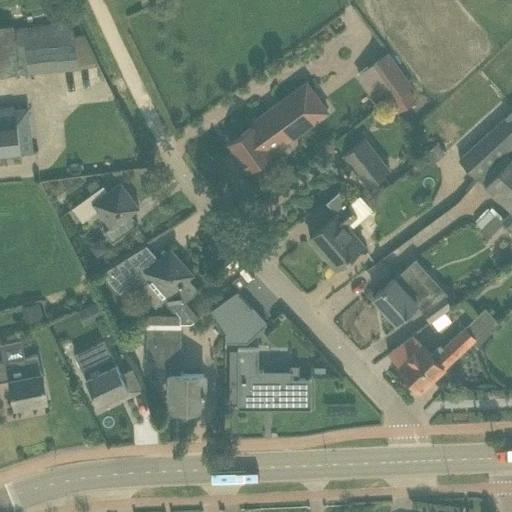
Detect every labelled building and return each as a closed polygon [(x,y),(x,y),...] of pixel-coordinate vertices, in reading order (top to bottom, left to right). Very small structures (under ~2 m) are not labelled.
[(0,73),(89,64),(86,39),(74,41),(72,22),(12,29),(12,25),(0,26),(0,73)] [(390,100),(397,111),(416,97),(409,87),(412,85),(388,51),(355,74),(372,98),(383,90),(390,100)] [(326,109),(313,94),(302,80),(251,122),(253,124),(229,142),(249,168),(272,151),(326,109)] [(0,154),(20,152),(18,130),(30,128),(28,106),(14,108),(15,118),(0,119),(0,154)] [(508,149),(511,145),(511,123),(505,116),(500,120),(491,129),(490,128),(457,157),(476,178),(509,150),(508,149)] [(368,185),(384,173),(389,168),(364,137),(343,154),(368,185)] [(511,156),(511,157),(507,152),(479,178),(485,185),(511,209),(511,212),(504,221),(511,229),(511,156)] [(113,240),(138,222),(130,212),(139,206),(120,181),(108,190),(103,184),(73,206),(83,220),(99,209),(111,225),(105,230),(113,240)] [(336,267),(351,254),(363,243),(346,223),(368,203),(359,193),(337,213),(309,237),(336,267)] [(120,291),(129,283),(135,290),(139,286),(155,305),(164,297),(175,310),(199,289),(188,277),(193,273),(170,247),(158,258),(153,252),(137,266),(131,260),(109,280),(120,291)] [(415,258),(395,276),(373,295),(396,320),(438,282),(415,258)] [(236,290),(210,309),(224,330),(225,331),(225,341),(239,341),(239,327),(255,312),(251,307),(236,290)] [(453,305),(444,293),(422,310),(430,321),(453,305)] [(96,302),(83,309),(91,324),(104,317),(96,302)] [(412,351),(398,365),(421,389),(472,340),(477,345),(500,323),(485,307),(443,346),(440,343),(430,353),(421,343),(412,351)] [(181,325),(147,324),(147,360),(155,360),(155,373),(170,373),(170,407),(204,407),(204,372),(180,372),(181,325)] [(105,340),(74,354),(85,377),(98,403),(128,388),(116,362),(115,362),(108,347),(105,340)] [(230,348),(229,401),(237,401),(237,407),(255,407),(255,410),(264,410),(271,410),(276,410),(276,407),(311,407),(311,377),(299,377),(299,364),(291,364),(290,370),(264,370),(264,369),(259,369),(259,364),(259,347),(238,347),(238,348),(230,348)] [(0,360),(0,380),(10,379),(15,405),(47,399),(41,371),(40,372),(37,353),(6,359),(0,360)]
